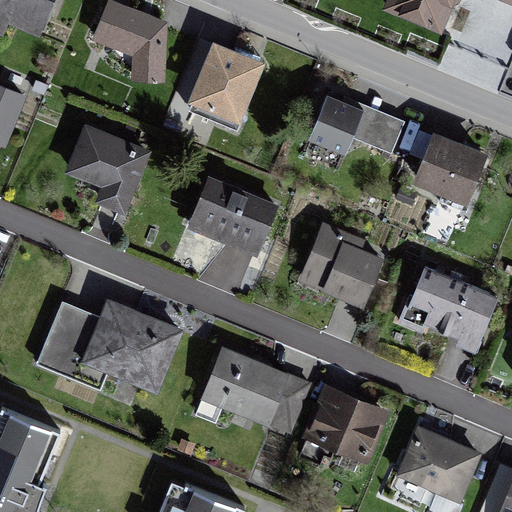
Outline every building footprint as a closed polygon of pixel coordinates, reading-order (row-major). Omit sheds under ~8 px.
[(55,0),(0,0),(0,31),(7,34),(12,22),(42,34),(55,0)] [(166,20),(109,0),(92,39),(131,51),(134,78),(164,82),(166,20)] [(511,0),(383,0),(381,7),(441,31),(453,0),(506,0),(511,2),(511,0)] [(261,58),(213,39),(188,102),(235,121),(261,58)] [(32,96),(0,83),(0,141),(13,146),(32,96)] [(363,110),(325,94),(307,137),(353,156),(360,140),(371,113),(363,110)] [(367,100),(363,110),(371,113),(360,140),(397,156),(412,119),(367,100)] [(144,147),(86,123),(68,169),(99,181),(94,193),(122,203),(144,147)] [(487,153),(436,132),(418,174),(469,196),(487,153)] [(281,207),(207,176),(188,221),(262,252),(281,207)] [(366,242),(322,223),(298,278),(366,308),(386,262),(362,252),(366,242)] [(501,295),(424,265),(403,317),(480,348),(501,295)] [(100,315),(60,298),(33,363),(99,391),(109,370),(159,391),(185,330),(108,298),(100,315)] [(293,372),(222,346),(198,412),(215,418),(221,403),(274,423),(293,372)] [(387,411),(327,386),(306,436),(365,461),(387,411)] [(55,428),(0,405),(0,511),(21,511),(23,509),(31,511),(34,511),(47,480),(36,476),(55,428)] [(477,452),(416,429),(398,475),(459,498),(477,452)] [(511,511),(511,479),(498,511),(511,511)] [(239,511),(241,509),(171,480),(157,511),(239,511)]
